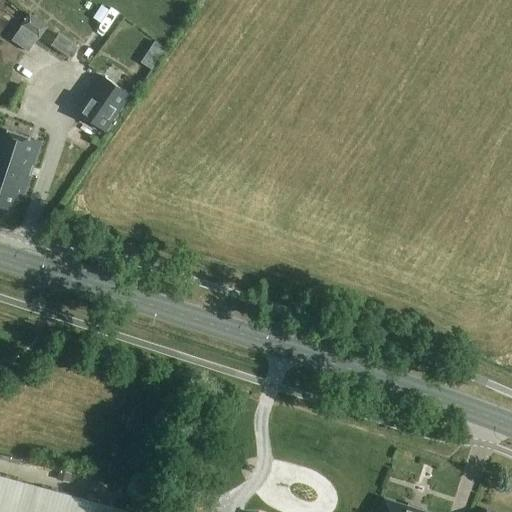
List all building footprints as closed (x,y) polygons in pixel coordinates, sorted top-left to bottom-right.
[(39,40),(48,26),(29,14),(20,27),(39,40)] [(25,42),(19,54),(36,62),(42,51),(25,42)] [(130,96),(127,94),(104,78),(103,77),(77,114),(104,133),(130,96)] [(0,208),(12,212),(17,196),(19,193),(25,195),(42,145),(0,130),(0,208)] [(69,483),(71,475),(71,474),(65,472),(58,471),(56,479),(69,483)] [(0,511),(124,511),(0,478),(0,511)] [(406,510),(385,503),(382,511),(413,511),(406,510)]
